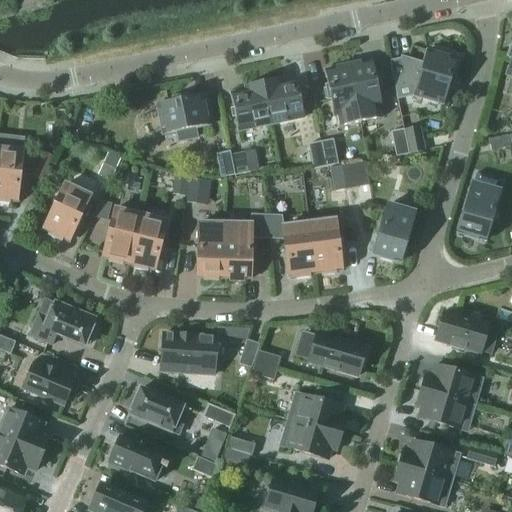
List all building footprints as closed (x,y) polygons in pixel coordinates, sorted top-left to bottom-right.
[(451,55),(433,50),(432,53),(426,51),(423,64),(400,57),(400,59),(389,62),(394,89),(416,85),(413,97),(442,105),(447,89),(450,90),(453,77),(451,76),(456,60),(450,59),(451,55)] [(362,63),(347,66),(359,123),(379,119),(376,108),(380,107),(377,91),(379,90),(377,77),(374,78),(371,62),(362,64),(362,63)] [(359,123),(347,66),(333,69),(333,70),(324,71),(328,88),(325,88),(328,101),(331,101),(334,117),(338,116),(340,127),(359,123)] [(279,81),(262,84),(270,126),(303,119),(295,81),(280,84),(279,81)] [(270,126),(262,84),(244,88),(245,91),(230,94),(238,132),(270,126)] [(206,101),(203,102),(202,96),(185,100),(185,97),(172,100),(172,103),(156,106),(162,136),(176,133),(178,143),(196,139),(194,129),(208,126),(207,121),(210,120),(206,101)] [(408,155),(405,139),(403,130),(390,133),(396,158),(408,155)] [(420,136),(405,139),(408,155),(424,151),(420,136)] [(507,136),(488,141),(490,153),(510,148),(507,136)] [(332,141),(320,143),(325,168),(337,165),(332,141)] [(325,168),(320,143),(308,146),(313,170),(325,168)] [(0,150),(0,204),(8,205),(9,203),(16,204),(22,153),(0,150)] [(50,157),(38,152),(28,175),(39,180),(50,157)] [(229,153),(215,155),(220,179),(234,176),(229,153)] [(98,176),(110,182),(120,160),(108,154),(98,176)] [(244,154),(231,157),(234,175),(248,173),(244,154)] [(365,163),(341,167),(345,191),(369,187),(365,163)] [(345,191),(341,167),(329,169),(333,193),(345,191)] [(501,183),(475,175),(457,234),(484,242),(501,183)] [(174,179),(172,193),(184,194),(186,181),(174,179)] [(189,181),(186,203),(198,205),(199,195),(207,196),(209,184),(189,181)] [(61,240),(68,243),(89,197),(64,186),(43,232),(49,235),(48,237),(60,243),(61,240)] [(102,203),(94,218),(107,221),(111,205),(102,203)] [(399,263),(413,214),(387,206),(373,256),(379,258),(379,260),(391,264),(392,261),(399,263)] [(102,260),(128,266),(140,216),(114,210),(102,260)] [(140,216),(128,266),(134,267),(133,270),(146,273),(147,271),(153,272),(165,223),(140,216)] [(224,225),(223,280),(228,280),(243,281),(249,281),(250,240),(267,240),(265,216),(250,216),(250,226),(224,225)] [(281,217),(265,216),(267,240),(283,241),(288,279),(295,278),(296,280),(309,279),(308,276),(314,275),(308,225),(283,228),(281,217)] [(334,221),(308,225),(314,275),(341,272),(334,221)] [(198,225),(196,279),(223,280),(224,225),(198,225)] [(0,297),(7,301),(12,291),(1,286),(0,287),(0,297)] [(47,319),(38,316),(29,337),(51,346),(56,335),(84,347),(84,345),(88,346),(94,331),(91,329),(94,321),(54,304),(47,319)] [(488,327),(443,314),(434,342),(479,355),(480,353),(490,355),(497,332),(487,329),(488,327)] [(175,336),(162,335),(160,372),(213,376),(216,339),(194,338),(194,337),(175,336)] [(365,350),(316,335),(307,363),(357,378),(365,350)] [(0,337),(0,351),(10,356),(15,344),(0,337)] [(259,346),(246,341),(238,365),(250,370),(259,346)] [(257,352),(254,363),(277,370),(280,359),(257,352)] [(277,370),(254,363),(250,375),(273,382),(277,370)] [(42,368),(34,365),(34,364),(33,364),(22,391),(23,391),(61,407),(61,408),(62,408),(74,381),(73,380),(72,381),(59,375),(42,368)] [(481,381),(433,367),(430,378),(424,376),(420,391),(466,405),(474,407),(481,381)] [(129,416),(178,436),(188,412),(190,412),(190,411),(139,390),(129,416)] [(466,405),(420,391),(415,407),(421,408),(418,419),(459,431),(466,405)] [(295,395),(287,421),(340,437),(345,421),(339,420),(342,409),(295,395)] [(207,407),(202,418),(228,429),(227,430),(228,431),(234,417),(207,405),(206,406),(207,407)] [(7,410),(0,427),(0,437),(42,455),(50,437),(39,433),(43,425),(7,410)] [(340,437),(287,421),(279,447),(286,449),(327,461),(330,450),(336,452),(340,437)] [(500,454),(511,457),(511,433),(506,432),(500,454)] [(42,455),(0,437),(0,467),(21,476),(25,468),(35,472),(42,455)] [(108,464),(154,483),(160,468),(166,470),(167,467),(164,465),(167,458),(119,438),(108,464)] [(228,438),(224,450),(251,458),(255,446),(228,438)] [(402,451),(398,467),(451,482),(459,456),(452,454),(411,442),(408,453),(402,451)] [(496,456),(470,447),(465,461),(492,469),(496,456)] [(249,458),(223,450),(220,462),(245,470),(249,458)] [(197,458),(191,471),(211,480),(217,467),(197,458)] [(451,482),(398,467),(393,482),(399,484),(396,495),(443,509),(451,482)] [(272,480),(264,508),(275,511),(311,511),(317,493),(272,480)] [(88,511),(150,511),(144,509),(145,505),(99,486),(88,511)] [(0,511),(18,511),(22,503),(0,493),(0,511)]
